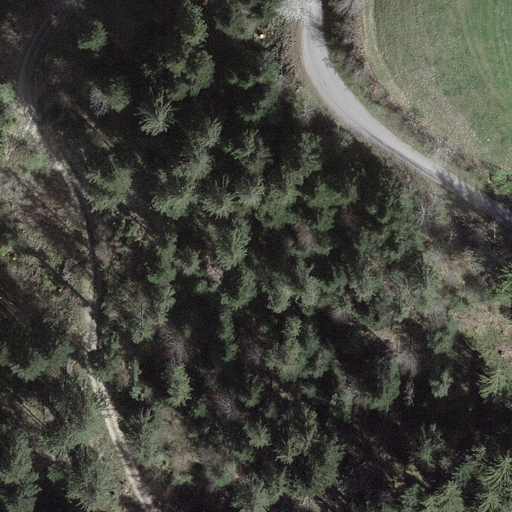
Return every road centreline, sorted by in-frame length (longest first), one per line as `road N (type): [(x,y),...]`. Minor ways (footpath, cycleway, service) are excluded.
road 1 (track): [(154,511),(94,359),(94,244),(82,194),(19,103),(21,72),(39,30),(64,0)]
road 2 (track): [(319,0),(319,48),(344,92),(428,167),(511,220)]
